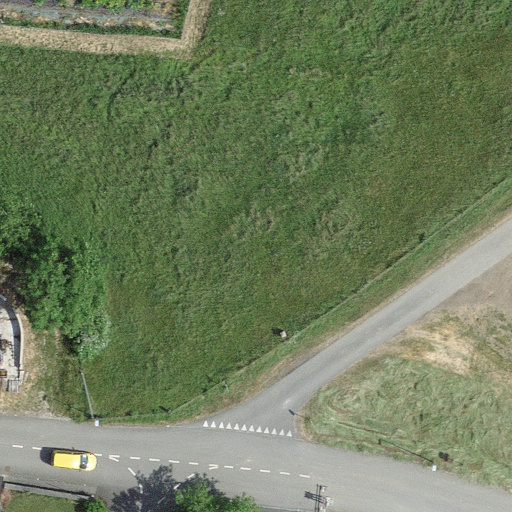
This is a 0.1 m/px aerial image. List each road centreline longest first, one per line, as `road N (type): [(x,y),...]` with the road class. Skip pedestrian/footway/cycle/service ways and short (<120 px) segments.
road 1 (unclassified): [(511,232),(214,456)]
road 2 (unclassified): [(472,511),(391,487),(214,456)]
road 3 (unclassified): [(214,456),(0,435)]
